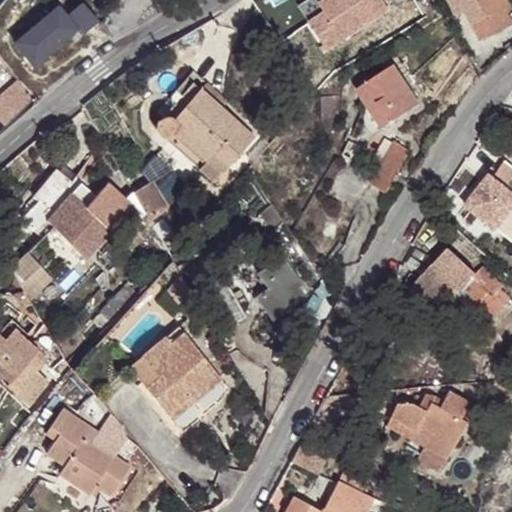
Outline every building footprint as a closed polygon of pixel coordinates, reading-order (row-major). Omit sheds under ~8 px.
[(308,0),(292,11),(303,27),(319,17),(314,8),(326,0),(308,0)] [(383,13),(373,0),(326,0),(314,8),(319,17),(303,27),(322,54),(383,13)] [(443,0),(442,0),(452,18),(461,14),(474,43),(511,25),(500,0),(443,0)] [(93,25),(76,6),(62,19),(78,38),(93,25)] [(389,69),(352,93),(378,132),(415,108),(389,69)] [(0,118),(25,97),(13,84),(0,95),(0,118)] [(158,143),(161,144),(164,144),(166,142),(169,139),(171,138),(202,166),(208,158),(223,170),(249,141),(188,86),(153,125),(151,127),(150,129),(149,131),(150,133),(150,135),(150,137),(152,139),(154,141),(156,143),(158,143)] [(164,144),(161,144),(209,186),(223,170),(208,158),(202,166),(171,138),(169,139),(166,142),(164,144)] [(389,145),(365,188),(381,197),(405,155),(389,145)] [(125,226),(134,216),(120,202),(103,186),(91,198),(76,187),(73,190),(51,172),(28,200),(34,204),(16,223),(37,241),(49,230),(82,263),(118,221),(125,226)] [(511,206),(484,182),(458,210),(488,236),(511,207),(511,206)] [(139,189),(157,218),(163,214),(146,185),(139,189)] [(139,189),(128,196),(138,212),(145,225),(157,218),(139,189)] [(138,212),(128,196),(120,202),(134,216),(138,212)] [(276,223),(266,210),(255,220),(265,233),(276,223)] [(24,248),(5,266),(33,296),(52,278),(24,248)] [(468,276),(444,253),(405,293),(426,313),(437,309),(468,276)] [(278,259),(252,278),(262,292),(251,299),(267,324),(302,301),(294,291),(298,288),(278,259)] [(476,271),(451,296),(467,311),(482,326),(504,303),(494,292),(495,290),(476,271)] [(188,296),(176,276),(160,294),(177,309),(188,296)] [(218,280),(202,290),(225,328),(241,319),(224,290),(230,288),(226,281),(221,285),(218,280)] [(87,327),(97,335),(133,295),(123,287),(87,327)] [(467,311),(451,296),(438,309),(453,325),(467,311)] [(0,328),(0,345),(10,333),(24,344),(27,340),(6,322),(0,328)] [(125,371),(141,391),(163,418),(185,400),(190,405),(218,383),(176,330),(125,371)] [(10,333),(0,345),(0,374),(8,382),(2,390),(24,408),(44,386),(31,375),(43,361),(24,344),(10,333)] [(488,384),(486,409),(503,410),(505,385),(488,384)] [(163,418),(141,391),(135,395),(162,428),(167,423),(163,418)] [(391,407),(383,425),(390,430),(393,424),(408,433),(403,441),(418,450),(440,462),(467,417),(459,412),(462,406),(441,395),(436,402),(429,398),(420,397),(418,400),(412,410),(406,407),(391,407)] [(411,397),(406,407),(412,410),(418,400),(411,397)] [(163,418),(167,423),(190,405),(185,400),(163,418)] [(55,435),(51,441),(42,455),(60,467),(54,475),(86,495),(91,487),(107,497),(125,470),(110,460),(107,463),(84,448),(92,435),(58,410),(45,428),(55,435)] [(390,430),(383,425),(381,430),(403,441),(408,433),(393,424),(390,430)] [(41,435),(51,441),(55,435),(45,428),(41,435)] [(315,444),(301,436),(285,465),(314,476),(322,458),(315,444)] [(440,462),(418,450),(410,464),(432,476),(440,462)] [(338,472),(331,483),(355,494),(361,484),(338,472)] [(355,494),(331,483),(318,510),(317,509),(314,511),(313,511),(289,499),(281,511),(363,511),(369,502),(355,494)]
